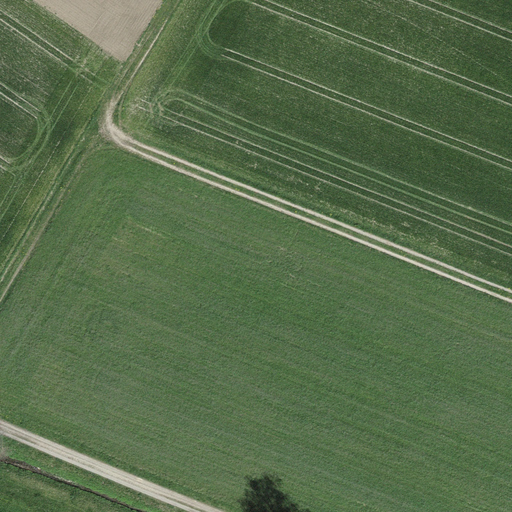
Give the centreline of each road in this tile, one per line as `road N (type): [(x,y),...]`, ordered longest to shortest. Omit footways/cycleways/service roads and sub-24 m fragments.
road 1 (track): [(173,0),(111,101),(113,131),(511,295)]
road 2 (track): [(203,511),(0,427)]
